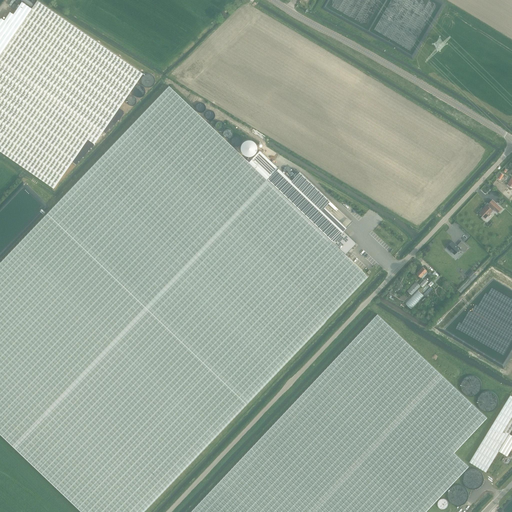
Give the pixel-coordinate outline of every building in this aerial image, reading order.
[(0,151),(53,189),(74,158),(87,139),(89,140),(94,144),(142,74),(37,0),(33,5),(31,8),(27,5),(21,2),(13,14),(9,12),(4,20),(1,18),(0,18),(0,151)] [(334,0),(331,6),(344,12),(347,6),(347,10),(362,10),(365,3),(365,13),(371,13),(371,19),(375,8),(370,8),(372,4),(374,4),(375,4),(379,4),(381,0),(334,0)] [(384,12),(375,30),(387,36),(389,31),(398,30),(401,34),(401,33),(405,30),(410,27),(407,22),(418,22),(414,20),(419,16),(417,14),(419,12),(415,11),(413,7),(417,4),(417,0),(392,0),(392,2),(381,2),(386,4),(384,7),(382,9),(384,12)] [(147,72),(145,74),(143,73),(141,77),(143,79),(141,82),(149,88),(156,78),(147,72)] [(143,96),(144,86),(135,85),(134,95),(143,96)] [(47,213),(0,262),(0,434),(81,511),(142,511),(246,404),(368,276),(345,254),(356,243),(343,231),(346,227),(325,206),(330,201),(299,171),(291,180),(278,168),(277,167),(259,150),(250,160),(248,161),(227,142),(208,123),(169,86),(52,207),(47,213)] [(239,146),(251,158),(257,152),(256,150),(259,148),(248,137),(239,146)] [(271,153),(267,157),(274,164),(278,160),(271,153)] [(487,205),(479,213),(485,218),(493,210),(492,210),(494,209),(497,212),(501,208),(492,200),(488,204),(489,204),(488,206),(487,205)] [(468,247),(463,243),(461,245),(459,247),(452,241),(449,244),(450,245),(448,247),(447,246),(445,249),(447,247),(454,254),(460,248),(464,252),(468,247)] [(423,267),(416,273),(421,277),(422,279),(428,273),(426,271),(427,271),(423,267)] [(438,275),(434,272),(429,277),(433,281),(438,275)] [(416,282),(407,291),(411,295),(420,286),(416,282)] [(418,290),(406,303),(411,308),(424,295),(418,290)] [(425,511),(469,466),(454,452),(487,417),(377,314),(190,511),(425,511)] [(469,394),(480,385),(477,381),(478,379),(473,374),(462,384),(464,387),(463,388),(469,394)] [(482,410),(498,406),(494,390),(477,394),(482,410)] [(511,435),(509,434),(511,428),(511,396),(510,395),(469,462),(486,472),(499,451),(507,456),(511,447),(511,435)] [(467,478),(470,476),(473,480),(476,483),(478,481),(479,482),(485,478),(474,466),(464,475),(467,478)]
